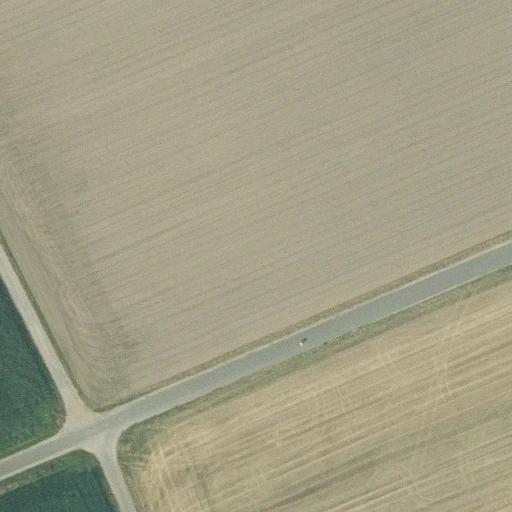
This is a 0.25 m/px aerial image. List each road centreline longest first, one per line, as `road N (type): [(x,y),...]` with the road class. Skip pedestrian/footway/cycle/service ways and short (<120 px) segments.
road 1 (unclassified): [(87,432),(511,249)]
road 2 (track): [(0,258),(87,432)]
